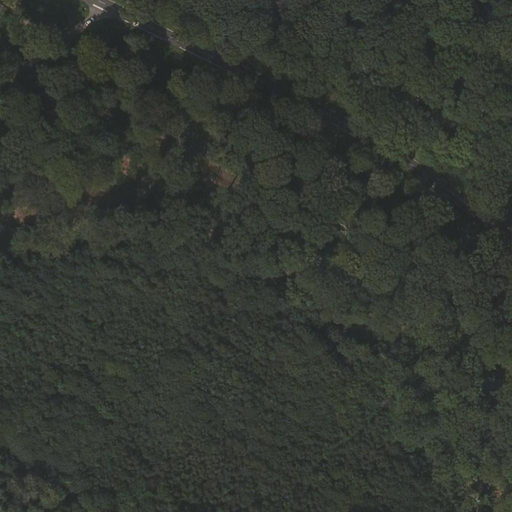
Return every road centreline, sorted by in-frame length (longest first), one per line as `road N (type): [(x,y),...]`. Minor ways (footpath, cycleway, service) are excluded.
road 1 (tertiary): [(511,237),(379,142),(116,12)]
road 2 (unclassified): [(0,84),(116,12)]
